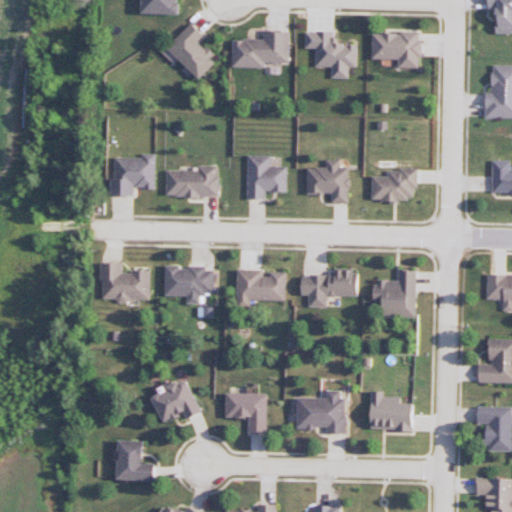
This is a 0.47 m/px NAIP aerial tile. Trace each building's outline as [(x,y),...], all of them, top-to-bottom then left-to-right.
[(185,14),(184,0),(147,0),(147,14),(185,14)] [(511,0),(492,0),(492,34),(511,33),(511,0)] [(204,79),(223,58),(207,44),(213,38),(196,22),(172,49),(204,79)] [(293,30),(267,30),(267,39),(237,39),(237,66),(293,66),(293,30)] [(401,59),(401,67),(423,67),(423,32),(375,32),(375,59),(401,59)] [(352,79),(352,68),(360,68),(360,35),(308,35),(308,50),(318,50),(318,67),(334,67),(334,79),(352,79)] [(511,118),(511,65),(491,65),(491,118),(511,118)] [(138,195),(138,191),(159,191),(159,156),(117,155),(117,195),(138,195)] [(251,199),(271,199),(271,191),(289,191),(290,167),(275,167),(275,155),(251,155),(251,199)] [(323,203),(351,203),(351,160),(329,160),(329,167),(310,168),(310,194),(323,194),(323,203)] [(511,161),(495,161),(495,196),(511,196),(511,161)] [(221,196),(221,168),(169,168),(169,196),(221,196)] [(375,171),(375,201),(419,202),(420,172),(375,171)] [(128,268),(128,262),(105,262),(105,299),(153,299),(153,268),(128,268)] [(204,302),(204,293),(217,293),(218,266),(169,266),(169,295),(191,295),(191,302),(204,302)] [(420,268),(401,267),(401,278),(376,278),(375,316),(419,317),(420,268)] [(240,307),(256,307),(256,299),(289,300),(289,270),(241,269),(240,307)] [(363,270),(303,271),(303,295),(311,295),(311,306),(330,306),(330,295),(363,295),(363,270)] [(511,275),(490,274),(489,301),(500,302),(499,309),(511,309),(511,275)] [(511,338),(493,339),(492,363),(482,363),(482,382),(511,382),(511,338)] [(194,377),(155,390),(166,421),(190,413),(191,417),(206,412),(194,377)] [(231,417),(253,417),(253,431),(272,431),(272,392),(231,392),(231,417)] [(373,428),(420,429),(421,395),(374,394),(373,428)] [(350,395),(300,395),(299,429),(350,430),(350,395)] [(482,426),(490,426),(490,451),(511,451),(511,406),(482,406),(482,426)] [(160,479),(160,463),(148,463),(149,439),(123,439),(122,478),(160,479)] [(511,511),(511,478),(481,478),(480,503),(489,503),(489,511),(511,511)]
